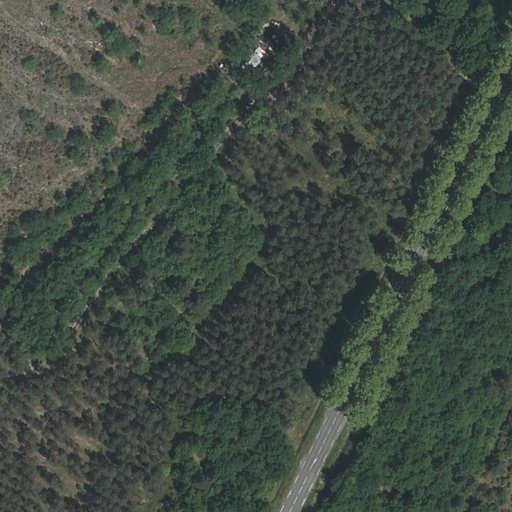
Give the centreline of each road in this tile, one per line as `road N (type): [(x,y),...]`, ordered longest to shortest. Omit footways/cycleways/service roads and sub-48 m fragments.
road 1 (track): [(0,372),(54,357),(338,0)]
road 2 (primary): [(511,54),(288,511)]
